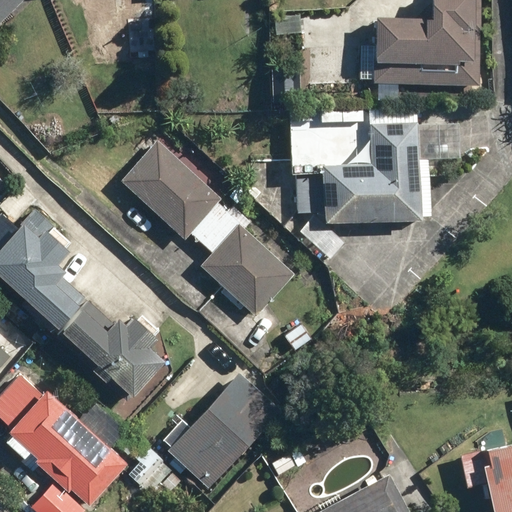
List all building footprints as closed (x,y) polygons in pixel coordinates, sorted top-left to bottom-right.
[(0,0),(0,23),(25,0),(0,0)] [(480,87),(482,0),(430,0),(431,3),(414,18),(375,17),(373,84),(480,87)] [(361,81),(361,27),(296,26),(296,80),(361,81)] [(459,120),(289,125),(291,175),(322,174),(322,183),(296,184),(297,212),(323,211),(324,223),(421,221),(420,217),(430,217),(428,160),(461,159),(459,120)] [(255,317),(295,274),(218,204),(222,200),(157,140),(118,181),(183,240),(189,233),(211,254),(200,266),(255,317)] [(34,209),(0,246),(0,278),(56,329),(84,298),(61,277),(66,272),(57,265),(70,251),(66,247),(71,242),(34,209)] [(89,303),(61,332),(96,365),(91,371),(104,383),(109,378),(131,398),(166,362),(150,346),(157,339),(133,317),(125,326),(117,319),(112,324),(89,303)] [(304,322),(283,335),(294,351),(314,337),(304,322)] [(0,346),(0,367),(11,356),(0,346)] [(29,508),(33,511),(83,511),(128,466),(110,449),(126,432),(95,403),(78,420),(25,369),(0,395),(0,419),(10,429),(1,438),(34,471),(38,467),(55,482),(29,508)] [(239,371),(167,450),(210,488),(281,409),(239,371)] [(511,511),(511,438),(457,451),(464,486),(484,481),(490,511),(511,511)] [(409,511),(386,469),(309,510),(309,511),(409,511)]
